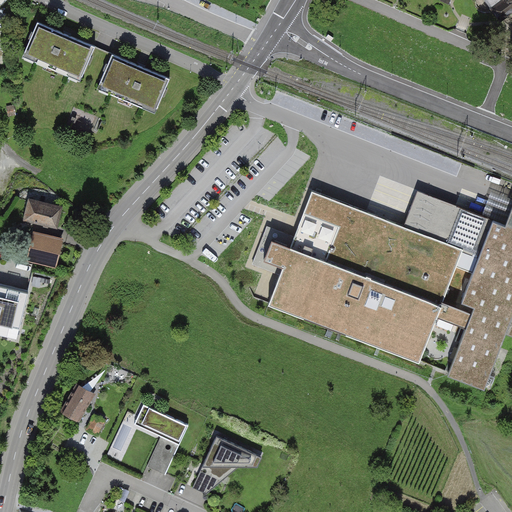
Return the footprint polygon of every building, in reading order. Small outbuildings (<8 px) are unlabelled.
[(511,0),(485,0),(501,20),(511,12),(511,0)] [(94,46),(39,21),(23,55),(78,80),(94,46)] [(170,78),(113,53),(99,84),(157,109),(170,78)] [(473,272),(493,219),(429,194),(417,224),(427,228),(425,234),(313,191),(295,238),(284,234),(281,243),(272,239),(264,260),(283,267),(269,304),(420,362),(437,315),(466,327),(472,311),(443,300),(456,266),(473,272)] [(30,198),(24,221),(58,229),(63,205),(30,198)] [(511,207),(506,224),(493,219),(473,272),(462,300),(474,305),(472,311),(466,327),(448,374),(485,388),(506,333),(511,335),(511,207)] [(65,240),(34,232),(26,261),(58,269),(65,240)] [(0,335),(17,340),(29,292),(0,285),(0,335)] [(96,395),(79,385),(64,412),(81,421),(96,395)] [(188,425),(148,407),(140,426),(179,444),(188,425)] [(94,411),(88,426),(101,431),(107,416),(94,411)] [(262,458),(217,437),(193,488),(207,494),(238,467),(259,468),(262,458)]
